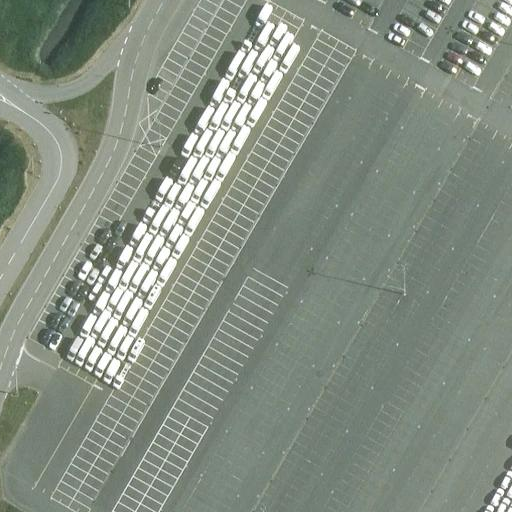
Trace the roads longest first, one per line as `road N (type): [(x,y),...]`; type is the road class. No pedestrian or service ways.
road 1 (unclassified): [(0,372),(22,316),(109,166),(139,48),(167,0)]
road 2 (unclassified): [(0,283),(64,162),(52,133),(10,104)]
